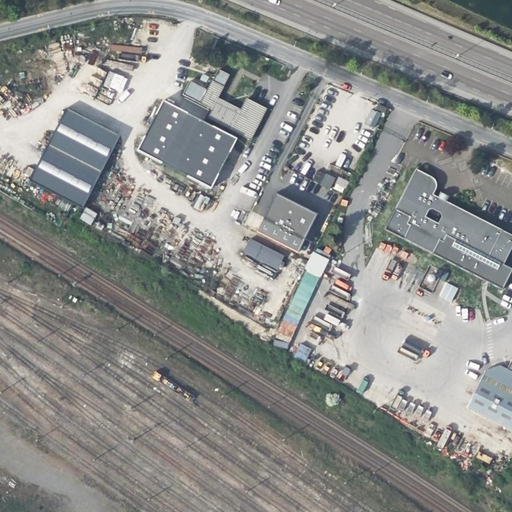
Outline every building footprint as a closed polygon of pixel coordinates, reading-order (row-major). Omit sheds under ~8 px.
[(109,71),(104,85),(122,92),(127,78),(109,71)] [(250,140),(266,109),(245,98),(240,108),(229,103),(218,97),(223,87),(211,80),(199,103),(211,110),(206,118),(236,133),(250,140)] [(236,133),(162,98),(137,150),(211,185),(236,133)] [(120,131),(64,102),(27,174),(84,203),(120,131)] [(374,110),(370,108),(363,124),(376,129),(382,113),(374,110)] [(403,238),(431,253),(439,240),(442,241),(445,235),(487,257),(501,230),(446,201),(448,196),(439,192),(437,196),(433,194),(436,188),(433,178),(414,169),(394,208),(408,216),(405,223),(410,226),(403,238)] [(314,181),(330,188),(334,179),(318,171),(314,181)] [(338,176),(333,188),(343,193),(348,181),(338,176)] [(291,198),(277,191),(263,219),(303,239),(316,211),(291,198)] [(198,194),(195,209),(204,211),(208,197),(198,194)] [(86,207),(79,218),(91,225),(97,213),(86,207)] [(249,239),(242,254),(278,270),(285,255),(249,239)] [(312,251),(281,324),(289,327),(286,333),(293,336),(327,257),(312,251)] [(445,282),(439,296),(451,302),(458,288),(445,282)] [(511,369),(511,367),(503,363),(484,370),(465,407),(511,431),(511,369)]
